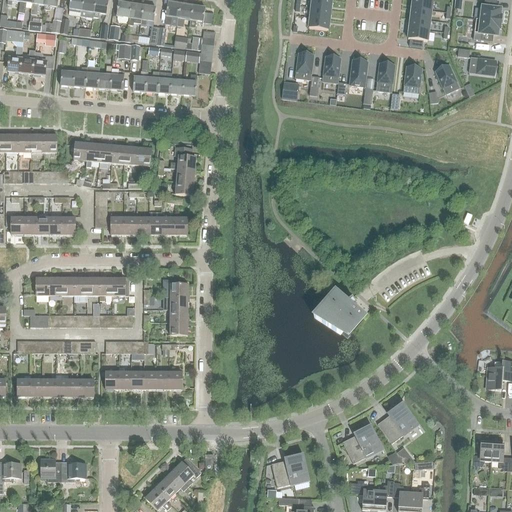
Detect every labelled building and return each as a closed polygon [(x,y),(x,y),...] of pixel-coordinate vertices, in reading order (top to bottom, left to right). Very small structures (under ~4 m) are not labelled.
[(27,4),(33,5),(33,0),(21,0),(21,3),(19,14),(26,15),(27,4)] [(45,7),(46,0),(33,0),(33,5),(31,16),(37,16),(39,6),(45,7)] [(58,0),(46,0),(45,7),(44,12),(50,13),(50,8),(57,9),(58,0)] [(70,0),(69,11),(83,13),(84,0),(70,0)] [(84,0),(83,13),(94,14),(96,0),(94,0),(84,0)] [(94,14),(93,19),(98,19),(99,15),(106,16),(108,2),(96,0),(94,14)] [(332,1),(319,0),(312,0),(311,9),(331,11),(332,1)] [(417,0),(412,0),(412,10),(431,13),(432,2),(417,0)] [(478,21),(476,20),(476,21),(500,24),(501,17),(500,17),(500,11),(496,10),(497,3),(485,1),(484,9),(480,8),(478,21)] [(128,20),(129,20),(131,6),(119,4),(117,18),(118,18),(118,21),(119,24),(126,25),(128,23),(128,20)] [(166,18),(165,26),(171,27),(172,19),(178,20),(180,6),(168,4),(166,18)] [(142,22),(143,7),(131,6),(129,20),(128,27),(133,28),(133,25),(141,26),(142,22)] [(184,21),(190,22),(191,22),(193,8),(180,6),(178,20),(176,28),(183,29),(184,21)] [(143,7),(142,22),(141,26),(141,28),(146,29),(147,22),(154,23),(156,9),(143,7)] [(191,22),(190,22),(189,29),(195,30),(196,23),(203,24),(203,25),(211,26),(213,16),(205,15),(205,10),(193,8),(191,22)] [(310,19),(329,21),(331,11),(311,9),(310,19)] [(410,20),(430,23),(431,13),(412,10),(410,20)] [(0,21),(0,28),(16,31),(16,30),(17,24),(7,23),(8,18),(1,17),(0,21)] [(310,19),(309,30),(328,32),(329,21),(310,19)] [(409,30),(428,32),(430,23),(410,20),(409,30)] [(62,21),(60,35),(67,36),(70,22),(62,21)] [(481,35),(480,42),(492,44),(493,36),(497,37),(498,30),(500,30),(500,24),(476,21),(474,34),(481,35)] [(58,35),(60,23),(53,22),(52,25),(51,34),(58,35)] [(41,33),(42,26),(29,24),(29,32),(41,33)] [(42,27),(41,33),(46,33),(51,34),(52,25),(45,24),(45,27),(42,27)] [(106,41),(108,27),(101,26),(99,40),(106,41)] [(116,42),(118,29),(111,28),(109,42),(116,42)] [(158,38),(158,41),(157,47),(161,48),(164,48),(166,30),(159,29),(158,38)] [(425,43),(427,43),(428,32),(409,30),(408,41),(410,41),(409,48),(422,49),(423,42),(425,43)] [(6,32),(5,43),(12,43),(12,40),(23,41),(23,40),(24,40),(24,34),(6,32)] [(45,45),(55,46),(56,37),(46,36),(45,45)] [(181,50),(186,51),(188,40),(175,39),(174,49),(181,50)] [(190,40),(188,40),(186,51),(197,52),(200,52),(201,45),(202,40),(193,39),(192,45),(190,44),(190,40)] [(131,47),(118,46),(118,52),(117,61),(130,62),(131,47)] [(140,48),(131,47),(130,62),(139,62),(140,48)] [(8,73),(20,74),(22,61),(23,49),(17,49),(16,60),(9,59),(8,73)] [(149,49),(148,56),(158,57),(159,50),(149,49)] [(186,53),(174,51),(172,61),(184,63),(186,53)] [(469,52),(464,51),(458,51),(458,58),(468,60),(469,52)] [(28,61),(22,61),(20,74),(33,76),(35,62),(34,62),(35,54),(35,52),(29,52),(28,61)] [(34,62),(35,62),(33,76),(45,77),(46,63),(47,57),(42,57),(41,55),(36,54),(35,54),(34,62)] [(295,80),(310,82),(313,58),(298,56),(295,80)] [(337,86),(341,61),(325,59),(322,84),(337,86)] [(496,63),(471,60),(469,75),(494,78),(496,63)] [(349,87),(364,89),(368,64),(352,62),(349,87)] [(395,68),(379,66),(376,93),(391,95),(395,68)] [(459,91),(450,67),(436,74),(445,97),(459,91)] [(105,77),(99,77),(98,90),(111,91),(111,78),(111,68),(106,68),(105,77)] [(74,75),(73,88),(86,89),(87,69),(82,69),(81,75),(74,75)] [(87,69),(86,89),(98,90),(99,77),(100,69),(87,69)] [(417,95),(420,71),(405,69),(402,94),(417,95)] [(111,78),(111,91),(123,92),(124,73),(119,73),(118,78),(111,78)] [(145,94),(147,75),(147,73),(141,73),(140,80),(134,79),(133,93),(145,94)] [(61,87),(73,88),(74,75),(62,74),(61,87)] [(158,95),(159,81),(159,74),(152,74),(152,76),(147,75),(145,94),(158,95)] [(170,95),(171,81),(172,75),(159,74),(159,81),(158,95),(170,95)] [(190,82),(183,82),(183,96),(195,97),(196,76),(190,76),(190,82)] [(319,79),(312,78),(309,97),(317,98),(319,79)] [(183,96),(183,82),(171,81),(170,95),(183,96)] [(297,102),(299,86),(284,84),(282,100),(297,102)] [(338,85),(337,95),(345,96),(346,85),(338,85)] [(363,106),(371,106),(373,92),(365,91),(363,106)] [(436,94),(429,95),(430,106),(438,105),(436,94)] [(400,97),(392,96),(390,110),(398,111),(400,97)] [(17,137),(5,137),(5,155),(18,154),(17,137)] [(30,137),(17,137),(18,154),(30,154),(30,137)] [(44,154),(43,137),(30,137),(30,154),(44,154)] [(56,137),(43,137),(44,154),(56,154),(56,137)] [(74,162),(87,163),(89,146),(76,145),(74,162)] [(101,147),(89,146),(87,163),(100,164),(101,147)] [(100,164),(112,165),(113,148),(101,147),(100,164)] [(112,165),(124,166),(126,149),(113,148),(112,165)] [(124,166),(137,168),(139,150),(126,149),(124,166)] [(177,171),(178,171),(195,173),(196,159),(192,159),(193,150),(175,149),(174,158),(178,159),(178,165),(171,164),(170,171),(177,171)] [(151,151),(139,150),(137,168),(150,169),(151,151)] [(195,173),(178,171),(177,171),(176,182),(194,184),(195,173)] [(194,184),(176,182),(175,196),(193,197),(194,184)] [(70,199),(62,199),(62,205),(63,205),(63,208),(69,208),(69,205),(70,205),(70,199)] [(467,215),(463,224),(468,226),(472,217),(467,215)] [(11,238),(24,238),(24,220),(11,220),(11,238)] [(37,238),(37,220),(24,220),(24,238),(37,238)] [(50,237),(49,220),(37,220),(37,238),(50,237)] [(49,220),(50,237),(62,237),(62,220),(49,220)] [(62,220),(62,237),(75,237),(75,220),(62,220)] [(124,237),(124,220),(111,220),(111,237),(124,237)] [(124,237),(137,237),(137,220),(124,220),(124,237)] [(137,237),(149,237),(149,220),(137,220),(137,237)] [(149,237),(162,237),(162,220),(149,220),(149,237)] [(175,220),(162,220),(162,237),(175,237),(175,220)] [(187,220),(175,220),(175,237),(187,237),(187,220)] [(420,250),(416,238),(404,243),(409,255),(420,250)] [(398,261),(409,255),(404,243),(392,249),(398,261)] [(392,249),(380,257),(388,267),(398,261),(392,249)] [(388,267),(380,257),(369,265),(378,275),(388,267)] [(360,273),(369,283),(378,275),(369,265),(360,273)] [(50,298),(50,280),(37,280),(37,298),(50,298)] [(50,280),(50,298),(62,298),(62,280),(50,280)] [(62,280),(62,298),(75,298),(75,280),(62,280)] [(87,298),(87,280),(75,280),(75,298),(87,298)] [(100,298),(100,280),(87,280),(87,298),(100,298)] [(100,298),(100,303),(105,303),(105,298),(113,298),(112,280),(100,280),(100,298)] [(112,280),(113,298),(126,298),(126,280),(112,280)] [(163,300),(171,300),(188,300),(189,287),(171,287),(171,282),(163,282),(163,300)] [(341,334),(346,338),(351,332),(363,319),(353,310),(357,307),(352,301),(349,302),(347,304),(336,295),(334,297),(315,319),(340,335),(341,334)] [(188,313),(188,300),(171,300),(163,300),(162,312),(170,312),(188,313)] [(188,313),(170,312),(170,325),(188,325),(188,313)] [(188,325),(170,325),(170,338),(188,338),(188,325)] [(494,370),(487,369),(486,389),(488,392),(501,392),(501,384),(503,382),(511,382),(511,363),(502,363),(502,364),(494,364),(494,370)] [(119,392),(119,374),(105,374),(105,392),(119,392)] [(132,392),(132,374),(119,374),(119,392),(132,392)] [(144,392),(145,374),(132,374),(132,392),(144,392)] [(157,392),(157,374),(145,374),(144,392),(157,392)] [(170,392),(170,374),(157,374),(157,392),(170,392)] [(170,374),(170,392),(182,392),(182,374),(170,374)] [(30,399),(30,381),(18,381),(17,398),(30,399)] [(43,399),(43,381),(30,381),(30,399),(43,399)] [(43,381),(43,399),(56,399),(56,381),(43,381)] [(68,399),(69,381),(56,381),(56,399),(68,399)] [(81,399),(81,382),(69,381),(68,399),(81,399)] [(81,382),(81,399),(94,399),(94,382),(81,382)] [(420,429),(400,402),(399,402),(400,403),(395,411),(394,411),(397,415),(393,418),(391,416),(377,426),(392,446),(403,437),(404,437),(417,427),(419,430),(420,429)] [(342,444),(353,466),(366,459),(382,451),(383,454),(384,454),(368,424),(368,425),(362,432),(361,432),(363,437),(359,439),(358,436),(342,444)] [(484,463),(491,464),(492,444),(481,443),(480,458),(473,457),(473,471),(474,471),(477,471),(479,471),(479,469),(482,469),(484,463)] [(504,445),(492,444),(491,464),(498,464),(499,470),(502,470),(502,473),(508,473),(509,460),(503,459),(504,445)] [(309,486),(309,485),(301,452),(301,453),(293,459),(292,459),(294,464),(289,465),(288,462),(271,466),(277,489),(291,486),(308,482),(309,486)] [(207,456),(204,456),(206,470),(207,471),(209,472),(211,472),(212,470),(214,457),(209,456),(207,456)] [(181,464),(172,473),(187,489),(191,486),(187,482),(193,477),(196,479),(200,475),(185,460),(181,464)] [(47,484),(61,484),(61,464),(54,464),(54,461),(40,461),(40,480),(47,480),(47,484)] [(0,463),(0,495),(3,495),(3,483),(9,483),(9,479),(20,479),(20,466),(2,466),(2,464),(0,463)] [(61,464),(61,484),(69,484),(74,484),(74,480),(85,480),(85,466),(67,466),(67,464),(61,464)] [(368,470),(368,478),(375,479),(376,471),(368,470)] [(172,473),(163,482),(175,494),(180,490),(183,493),(187,489),(172,473)] [(163,482),(154,491),(166,503),(175,494),(163,482)] [(362,511),(369,511),(373,511),(375,493),(368,492),(367,486),(364,486),(364,483),(358,483),(357,496),(363,497),(362,511)] [(393,499),(393,485),(394,485),(394,483),(387,483),(387,487),(383,487),(382,493),(375,493),(373,511),(385,511),(386,498),(393,499)] [(400,486),(394,485),(393,485),(393,499),(399,499),(397,511),(409,511),(411,495),(404,494),(403,488),(400,488),(400,486)] [(417,495),(411,495),(409,511),(421,511),(422,501),(428,501),(429,485),(423,485),(423,490),(419,489),(417,495)] [(166,503),(154,491),(145,500),(156,511),(157,511),(162,507),(167,511),(171,508),(166,503)] [(193,494),(197,499),(203,499),(203,491),(195,491),(193,494)] [(277,492),(267,492),(267,499),(276,500),(277,492)] [(291,507),(290,511),(313,511),(314,508),(298,507),(299,500),(279,500),(278,507),(291,507)]
